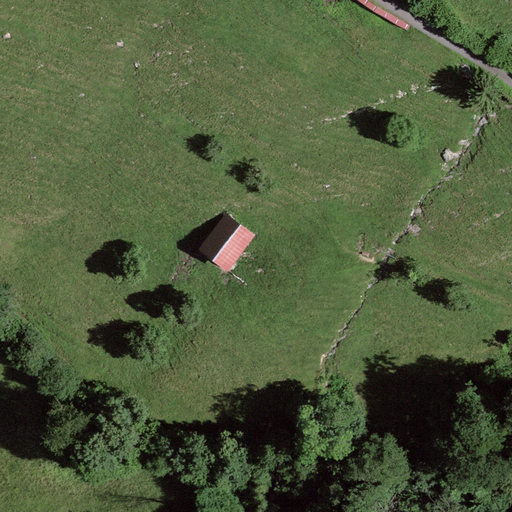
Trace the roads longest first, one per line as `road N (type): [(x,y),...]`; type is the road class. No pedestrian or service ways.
road 1 (track): [(392,0),(511,78)]
road 2 (track): [(511,294),(383,239)]
